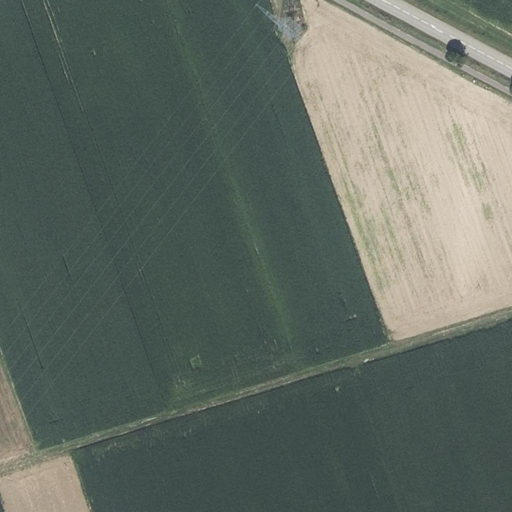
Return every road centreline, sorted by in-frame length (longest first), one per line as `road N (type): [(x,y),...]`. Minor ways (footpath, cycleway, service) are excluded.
road 1 (track): [(0,471),(511,311)]
road 2 (secondary): [(381,0),(511,69)]
